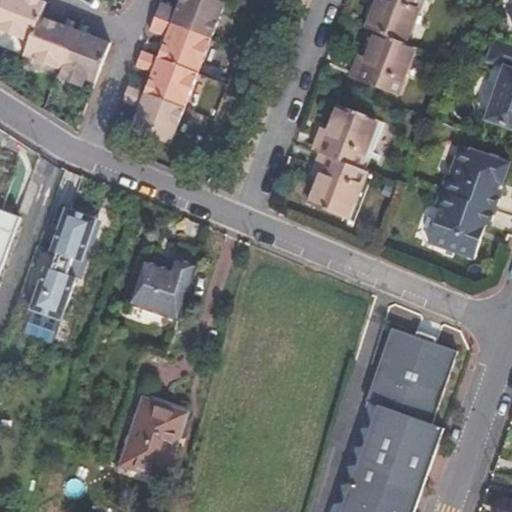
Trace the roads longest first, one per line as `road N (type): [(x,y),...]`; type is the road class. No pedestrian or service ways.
road 1 (residential): [(247,221),(511,328)]
road 2 (residential): [(324,0),(247,221)]
road 3 (residential): [(511,329),(448,511)]
road 4 (unknown): [(87,158),(29,242),(0,318)]
road 5 (residential): [(87,158),(247,221)]
road 6 (residential): [(135,34),(87,158)]
